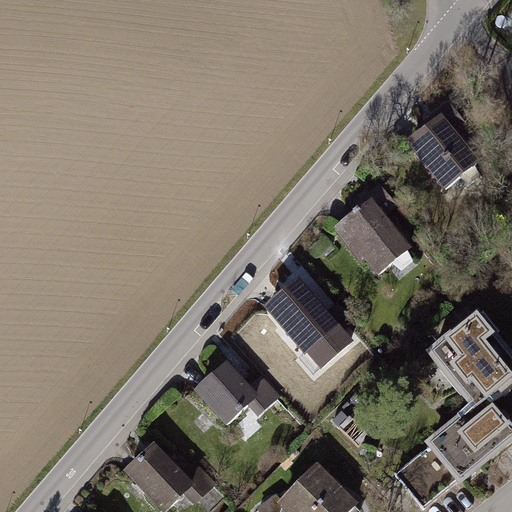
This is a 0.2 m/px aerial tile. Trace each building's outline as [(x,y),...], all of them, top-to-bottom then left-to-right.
[(440,123),(407,152),(445,194),(478,165),(440,123)] [(375,197),(338,229),(381,278),(418,246),(375,197)] [(357,344),(302,280),(267,310),(322,374),(357,344)] [(511,341),(483,306),(429,350),(474,404),(481,413),(498,399),(511,387),(511,341)] [(251,387),(225,357),(188,390),(224,431),(248,411),(258,421),(282,400),(262,377),(251,387)] [(474,404),(428,442),(433,448),(398,476),(425,508),(459,480),(465,487),(511,448),(511,416),(498,399),(481,413),(474,404)] [(351,416),(340,428),(359,446),(370,434),(351,416)] [(186,475),(154,445),(123,477),(159,511),(168,511),(183,497),(198,511),(222,487),(197,463),(186,475)] [(314,465),(277,504),(285,511),(358,511),(360,510),(314,465)]
